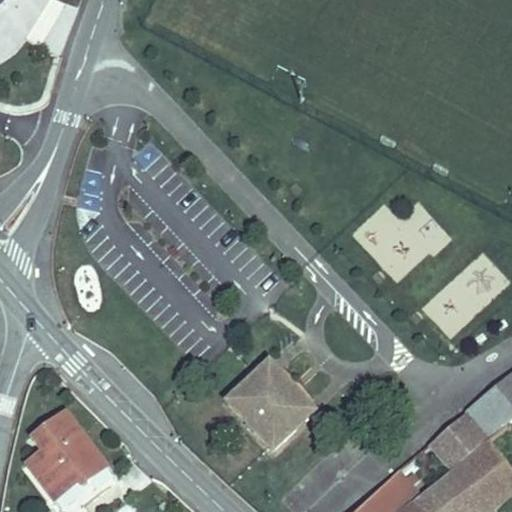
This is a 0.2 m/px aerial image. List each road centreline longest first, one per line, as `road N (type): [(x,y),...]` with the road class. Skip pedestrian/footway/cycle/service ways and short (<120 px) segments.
road 1 (residential): [(83,66),(131,84),(167,110),(323,276)]
road 2 (secondary): [(40,324),(225,511)]
road 3 (residential): [(323,276),(327,290),(314,337),(320,351),(336,367),(359,372),(378,367),(386,345)]
road 4 (residential): [(0,272),(50,191),(59,139)]
